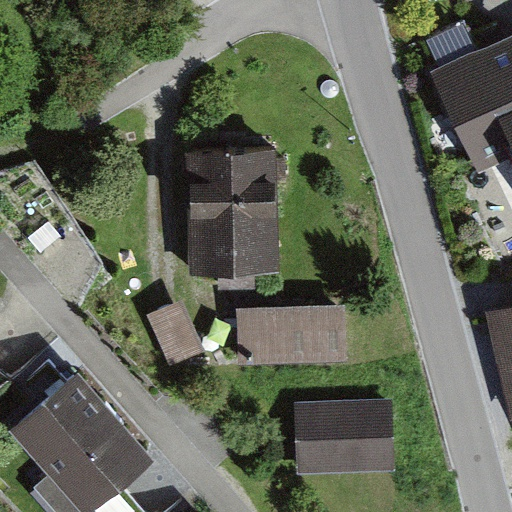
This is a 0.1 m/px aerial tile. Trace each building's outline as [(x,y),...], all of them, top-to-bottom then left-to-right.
[(423,40),(441,79),(484,59),(466,21),(423,40)] [(441,79),(434,82),(475,171),(511,154),(511,46),(484,59),(441,79)] [(280,252),(275,130),(189,134),(194,256),(280,252)] [(72,288),(106,269),(83,228),(49,247),(72,288)] [(185,290),(149,305),(170,356),(207,340),(185,290)] [(511,291),(486,298),(511,405),(511,291)] [(346,295),(239,297),(240,356),(347,354),(346,295)] [(157,434),(80,351),(10,415),(54,463),(38,478),(69,511),(71,511),(76,508),(118,471),(157,434)] [(393,392),(296,396),(298,464),(395,461),(393,392)] [(129,484),(148,510),(179,487),(160,461),(129,484)]
